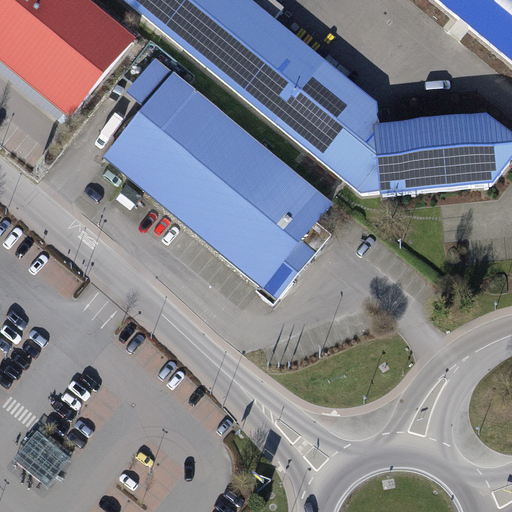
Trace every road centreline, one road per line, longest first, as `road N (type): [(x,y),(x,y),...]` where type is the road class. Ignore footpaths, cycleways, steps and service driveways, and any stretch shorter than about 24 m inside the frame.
road 1 (residential): [(343,482),(126,279),(0,174)]
road 2 (residential): [(511,335),(442,382),(410,458)]
